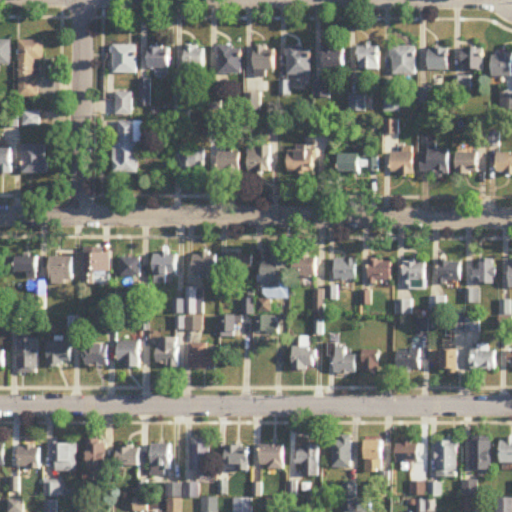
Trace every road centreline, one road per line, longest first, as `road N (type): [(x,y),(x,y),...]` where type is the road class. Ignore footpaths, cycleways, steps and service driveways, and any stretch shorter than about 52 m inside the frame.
road 1 (residential): [(0,214),(511,215)]
road 2 (residential): [(0,404),(511,404)]
road 3 (residential): [(80,215),(81,0)]
